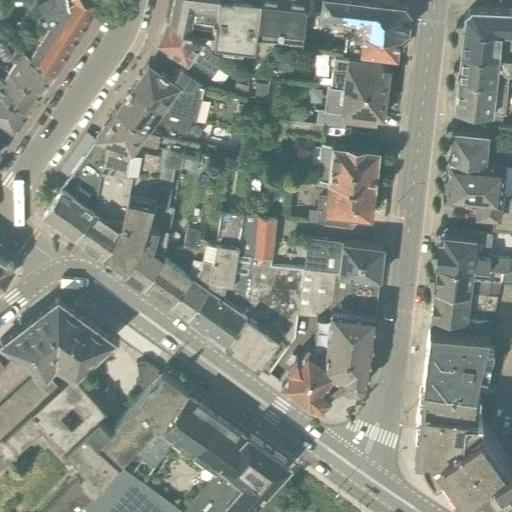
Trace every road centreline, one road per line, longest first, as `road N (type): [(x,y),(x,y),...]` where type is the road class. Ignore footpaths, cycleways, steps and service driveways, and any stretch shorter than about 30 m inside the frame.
road 1 (secondary): [(356,470),(386,398),(396,340),(434,0)]
road 2 (secondary): [(356,470),(93,278),(58,272)]
road 3 (residential): [(58,272),(18,226),(14,193),(117,40),(131,0)]
